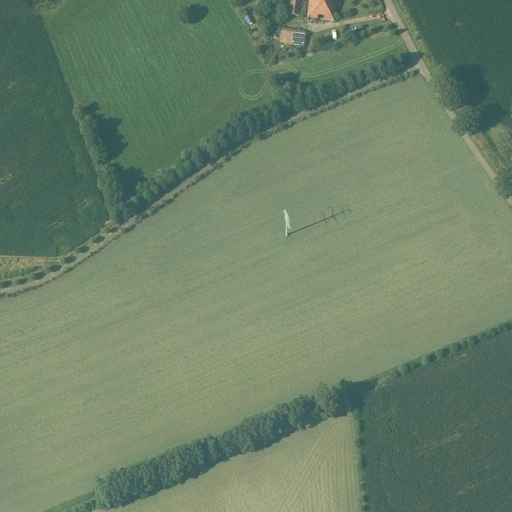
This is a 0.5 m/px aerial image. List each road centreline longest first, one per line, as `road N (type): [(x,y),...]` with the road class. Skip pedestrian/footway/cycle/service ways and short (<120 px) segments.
road 1 (unclassified): [(0,291),(51,278),(242,142),(419,63)]
road 2 (unclassified): [(511,206),(419,63)]
